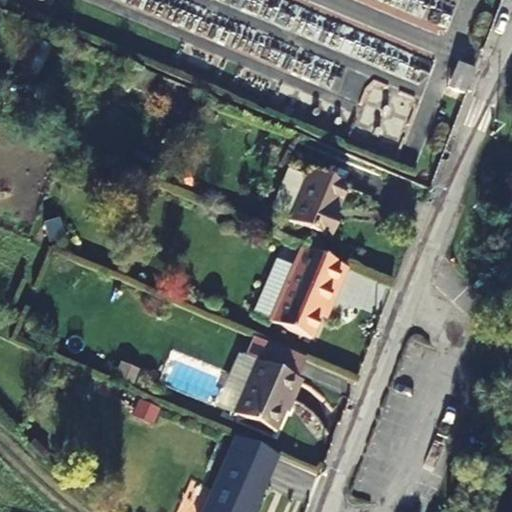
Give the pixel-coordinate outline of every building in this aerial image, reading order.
[(275,83),(354,108),(369,61),(369,65),(405,77),(414,50),(332,24),(331,47),(362,57),(362,64),(305,45),(315,12),(277,0),(243,0),(244,14),(282,26),(247,25),(246,81),(244,85),(244,93),(270,101),(275,83)] [(263,220),(321,244),(329,225),(322,222),(335,191),(298,175),(288,201),(270,194),(261,215),(263,220)] [(297,343),(333,273),(290,254),(258,327),(297,343)] [(241,371),(218,421),(258,440),(284,389),(241,371)] [(247,511),(268,465),(226,447),(197,511),(247,511)] [(488,511),(511,511),(511,482),(482,498),(488,511)]
